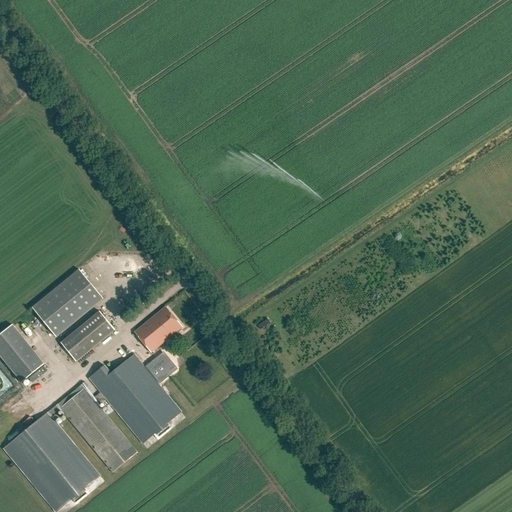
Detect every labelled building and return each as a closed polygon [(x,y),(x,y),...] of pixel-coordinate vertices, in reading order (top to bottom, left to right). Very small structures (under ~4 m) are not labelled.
[(80,270),(32,308),(56,337),(103,299),(80,270)] [(165,308),(135,333),(151,353),(182,328),(165,308)] [(99,311),(61,343),(76,362),(115,330),(99,311)] [(259,329),(269,323),(267,319),(257,325),(259,329)] [(45,364),(13,325),(0,335),(0,355),(22,382),(45,364)] [(137,451),(99,404),(106,398),(142,441),(180,410),(134,354),(96,385),(101,391),(93,397),(85,387),(89,384),(86,380),(45,413),(47,415),(5,449),(56,511),(101,475),(52,415),(60,408),(111,471),(137,451)] [(169,372),(157,357),(146,366),(158,380),(169,372)]
